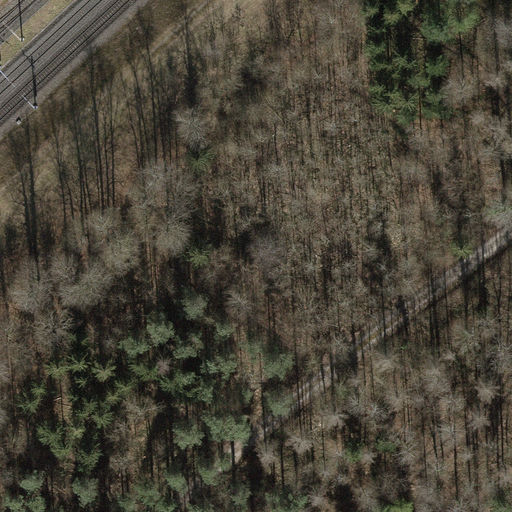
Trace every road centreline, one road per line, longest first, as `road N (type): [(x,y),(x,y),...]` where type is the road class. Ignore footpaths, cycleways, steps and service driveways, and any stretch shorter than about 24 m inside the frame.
road 1 (track): [(511,232),(300,391),(166,511)]
road 2 (track): [(210,0),(0,197)]
